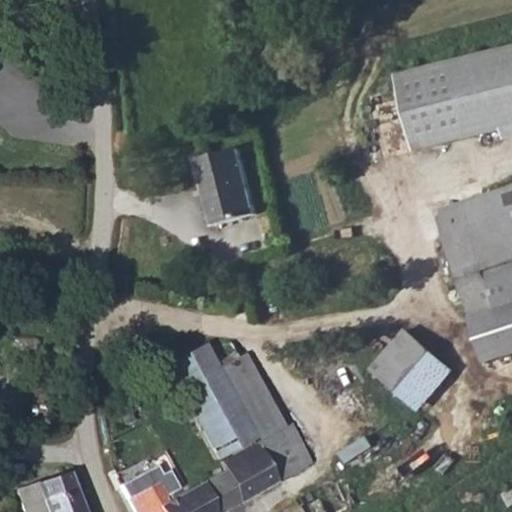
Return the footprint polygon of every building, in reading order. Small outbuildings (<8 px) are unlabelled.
[(511,48),(397,78),(413,153),(502,132),(505,141),(511,139),(511,48)] [(241,152),(200,161),(214,228),(255,219),(241,152)] [(511,180),(434,209),(487,365),(511,356),(511,180)] [(408,330),(372,372),(423,415),(456,371),(408,330)] [(214,361),(201,340),(161,362),(211,450),(252,428),(214,361)] [(286,417),(243,345),(214,361),(252,428),(255,434),(217,455),(220,462),(169,487),(165,489),(178,511),(200,511),(297,462),(316,451),(295,412),(286,417)] [(169,487),(167,484),(154,460),(128,473),(150,511),(178,511),(165,489),(169,487)] [(85,511),(73,478),(24,495),(30,511),(85,511)]
